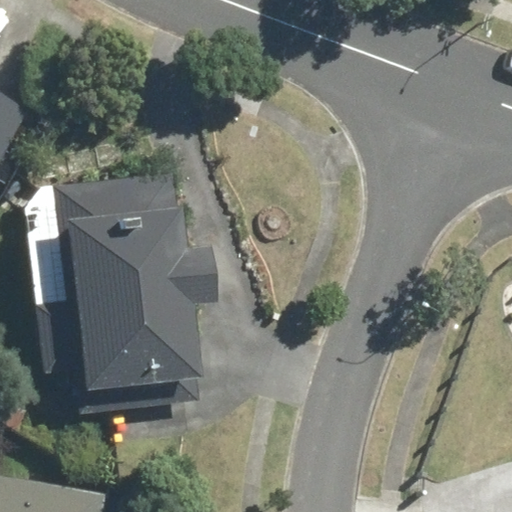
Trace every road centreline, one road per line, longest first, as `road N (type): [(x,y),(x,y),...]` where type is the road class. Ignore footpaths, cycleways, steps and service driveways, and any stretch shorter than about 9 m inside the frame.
road 1 (residential): [(321,511),(328,455),(441,84)]
road 2 (residential): [(230,0),(441,84)]
